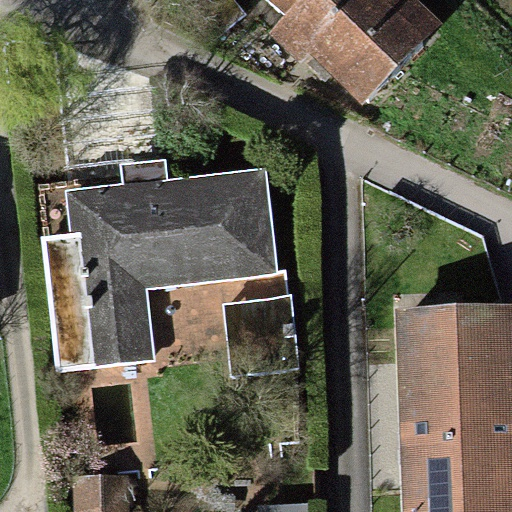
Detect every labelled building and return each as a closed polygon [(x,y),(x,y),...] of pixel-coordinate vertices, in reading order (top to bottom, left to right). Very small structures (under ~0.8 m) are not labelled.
[(275,0),(253,28),(376,127),(444,42),(391,0),(275,0)] [(268,190),(82,209),(100,379),(155,373),(148,302),(278,289),(268,190)] [(511,511),(511,302),(395,307),(403,511),(511,511)] [(246,327),(215,331),(219,368),(250,365),(246,327)] [(117,511),(117,497),(72,497),(71,511),(117,511)]
